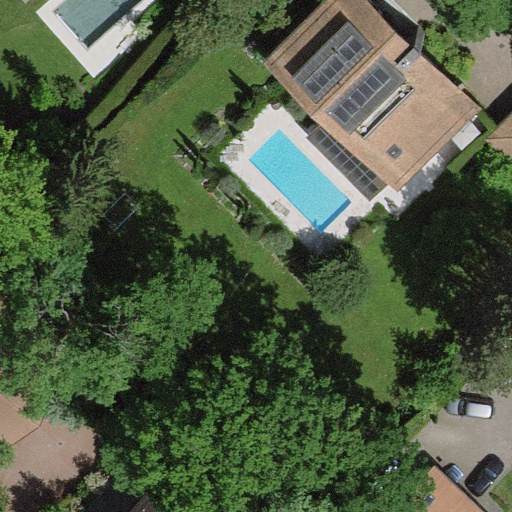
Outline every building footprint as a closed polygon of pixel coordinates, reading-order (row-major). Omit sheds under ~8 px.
[(372,0),(327,0),(277,50),(399,175),(473,101),(372,0)] [(0,355),(0,375),(10,364),(0,355)] [(42,391),(10,364),(0,375),(0,437),(4,441),(42,391)] [(480,511),(437,469),(395,511),(480,511)] [(172,511),(154,496),(139,511),(172,511)]
